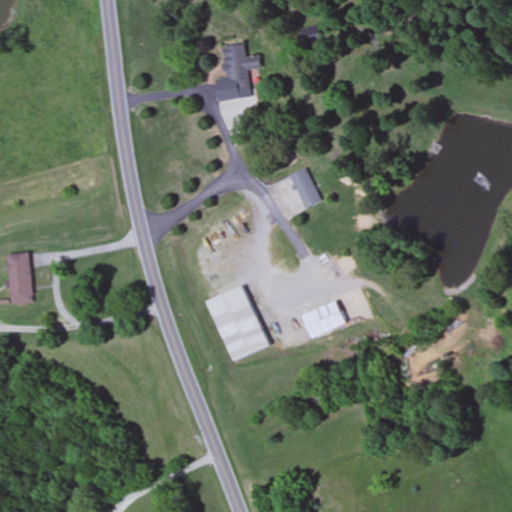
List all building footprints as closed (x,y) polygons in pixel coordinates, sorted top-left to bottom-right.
[(229,93),(252,90),(249,69),(263,68),(261,55),(247,56),(246,44),(224,46),(229,93)] [(327,201),(310,168),(293,176),(310,210),(327,201)] [(34,304),(32,254),(10,254),(12,304),(34,304)] [(270,347),(248,287),(210,301),(232,361),(270,347)] [(313,339),(350,324),(340,301),(303,316),(313,339)] [(344,493),(336,475),(312,487),(321,504),(344,493)]
